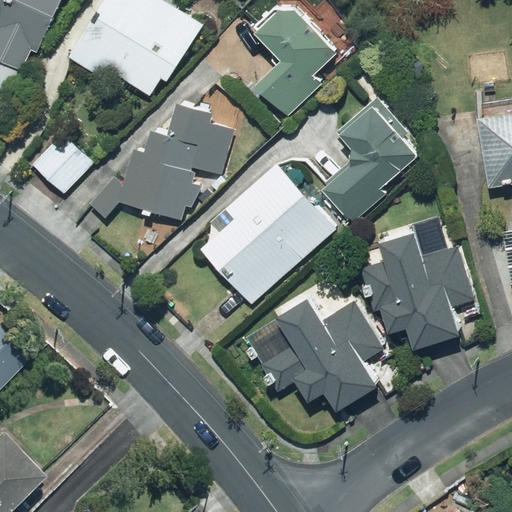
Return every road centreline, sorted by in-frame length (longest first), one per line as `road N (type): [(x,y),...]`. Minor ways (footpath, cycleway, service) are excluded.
road 1 (residential): [(278,511),(168,379),(84,297),(0,231)]
road 2 (residential): [(312,511),(511,375)]
